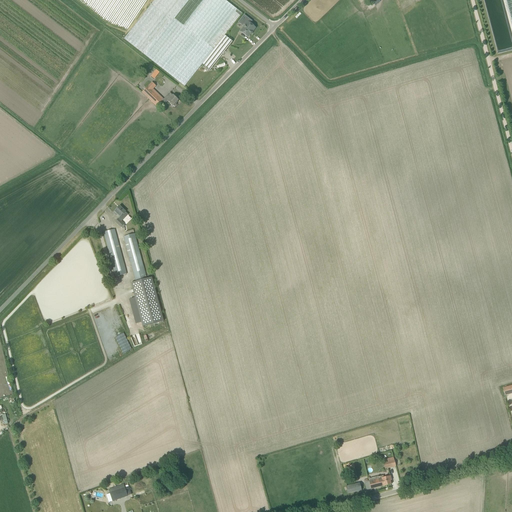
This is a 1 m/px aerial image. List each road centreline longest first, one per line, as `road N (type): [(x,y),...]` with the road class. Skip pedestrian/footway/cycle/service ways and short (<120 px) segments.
road 1 (unclassified): [(0,312),(274,27)]
road 2 (unknown): [(89,310),(105,361),(25,408),(3,324),(32,291)]
road 3 (unclassified): [(326,511),(511,457)]
road 4 (track): [(511,155),(471,0)]
